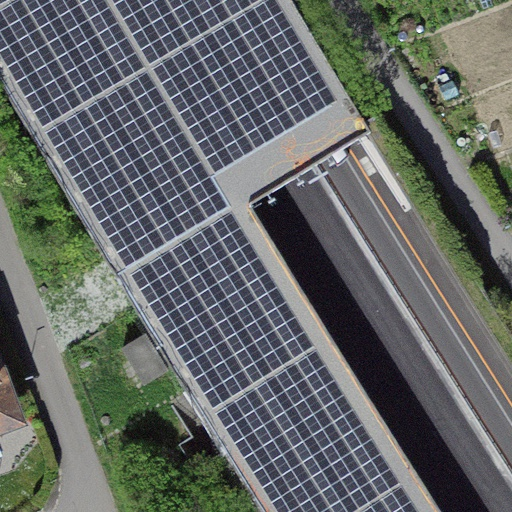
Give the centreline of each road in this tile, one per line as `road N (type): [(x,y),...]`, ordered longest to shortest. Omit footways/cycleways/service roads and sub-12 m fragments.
road 1 (motorway): [(63,0),(378,511)]
road 2 (motorway): [(485,511),(172,0)]
road 3 (residential): [(0,248),(95,511)]
